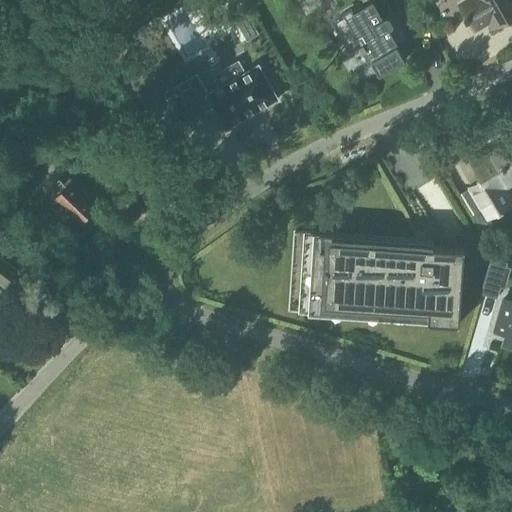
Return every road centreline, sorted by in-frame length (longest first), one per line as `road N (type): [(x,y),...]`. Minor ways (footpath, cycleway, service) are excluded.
road 1 (residential): [(162,281),(174,245),(276,174),(511,68)]
road 2 (residential): [(162,281),(182,311),(511,409)]
road 3 (residential): [(0,428),(138,283),(162,281)]
